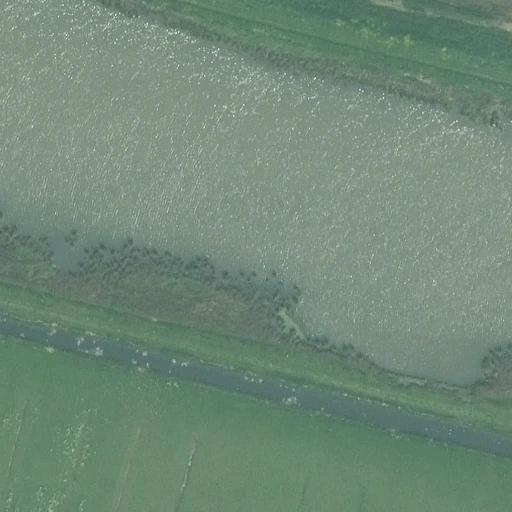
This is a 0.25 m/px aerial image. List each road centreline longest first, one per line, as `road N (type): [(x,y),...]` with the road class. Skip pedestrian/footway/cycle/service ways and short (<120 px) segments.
road 1 (track): [(511,424),(0,302)]
road 2 (track): [(221,0),(511,71)]
